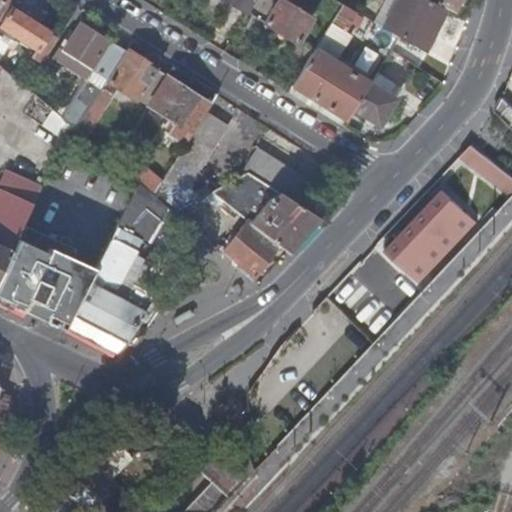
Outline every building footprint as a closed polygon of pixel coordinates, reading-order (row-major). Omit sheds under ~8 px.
[(256,0),(222,0),(248,15),(256,0)] [(310,21),(275,0),(256,0),(248,15),(296,45),(310,21)] [(399,39),(398,40),(423,55),(445,13),(420,0),(399,0),(384,31),(399,39)] [(427,0),(452,13),(458,0),(427,0)] [(353,14),(342,7),(318,44),(330,51),(353,14)] [(12,11),(1,28),(37,50),(47,33),(12,11)] [(387,55),(395,42),(364,24),(356,38),(387,55)] [(61,53),(90,71),(108,43),(79,25),(61,53)] [(383,32),(398,40),(399,39),(384,31),(383,32)] [(108,43),(90,71),(107,82),(125,54),(108,43)] [(52,60),(84,81),(90,71),(61,53),(57,50),(52,60)] [(125,54),(107,82),(137,101),(137,100),(147,107),(166,77),(156,71),(156,70),(126,51),(125,54)] [(291,87),(346,121),(353,112),(369,86),(313,51),(291,87)] [(84,81),(62,116),(70,124),(77,130),(102,90),(107,82),(90,71),(84,81)] [(166,77),(147,107),(174,124),(168,134),(163,131),(158,139),(172,148),(177,140),(185,145),(190,139),(205,113),(210,106),(166,77)] [(395,101),(369,86),(353,112),(378,128),(395,101)] [(102,90),(77,130),(88,138),(113,97),(102,90)] [(227,127),(205,113),(190,139),(211,152),(227,127)] [(190,139),(185,145),(161,184),(154,195),(175,214),(197,202),(188,187),(211,152),(190,139)] [(511,197),(511,195),(511,172),(471,144),(460,161),(511,197)] [(121,148),(114,161),(125,170),(133,159),(121,148)] [(280,196),(303,210),(316,189),(255,150),(242,171),(247,175),(268,189),(280,196)] [(133,159),(125,170),(138,182),(147,171),(133,159)] [(247,175),(242,171),(236,168),(225,187),(247,175)] [(138,182),(140,184),(154,195),(161,184),(161,183),(147,171),(138,182)] [(268,189),(247,175),(225,187),(224,188),(256,208),(268,189)] [(443,192),(414,221),(433,240),(442,231),(448,237),(455,229),(449,223),(462,210),(443,192)] [(25,222),(32,208),(0,193),(0,247),(11,252),(25,222)] [(277,244),(287,253),(319,220),(303,210),(280,196),(270,206),(267,203),(249,222),(245,219),(245,220),(277,244)] [(219,251),(249,277),(277,244),(245,220),(219,251)] [(433,240),(414,221),(386,251),(405,269),(418,256),(424,262),(432,254),(426,248),(433,240)] [(79,246),(25,222),(11,252),(0,277),(0,299),(10,304),(9,307),(28,315),(31,308),(67,325),(97,267),(74,256),(79,246)] [(67,325),(63,332),(117,356),(144,315),(123,304),(116,300),(120,294),(116,292),(122,280),(136,253),(128,249),(133,238),(116,230),(97,267),(67,325)] [(0,277),(11,252),(0,247),(0,277)] [(123,304),(144,315),(148,310),(135,303),(134,304),(125,299),(123,304)] [(179,437),(116,440),(126,453),(179,452),(179,437)] [(116,440),(115,439),(89,455),(87,457),(70,475),(56,490),(38,509),(36,511),(108,511),(94,498),(112,480),(131,460),(126,453),(116,440)]
